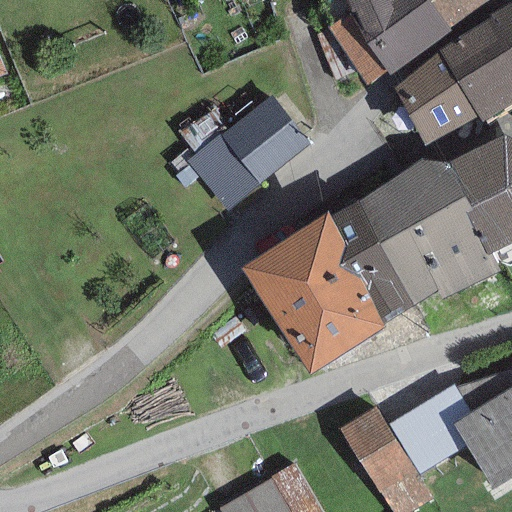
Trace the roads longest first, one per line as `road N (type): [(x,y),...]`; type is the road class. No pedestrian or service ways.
road 1 (residential): [(500,0),(389,85),(223,273),(105,381),(0,455)]
road 2 (residential): [(0,508),(39,503),(511,330)]
